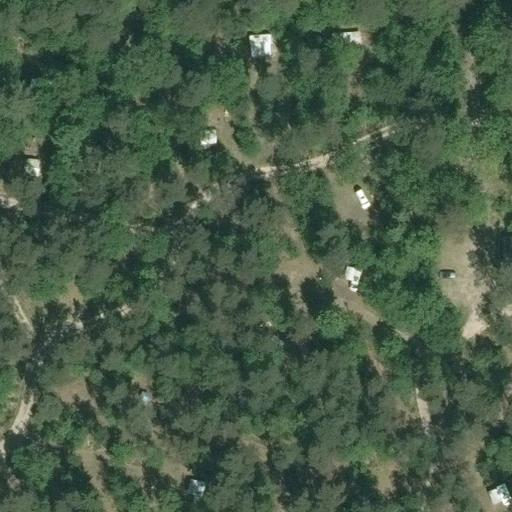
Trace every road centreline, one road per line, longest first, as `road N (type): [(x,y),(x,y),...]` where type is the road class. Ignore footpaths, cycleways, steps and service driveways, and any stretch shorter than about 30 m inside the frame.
road 1 (track): [(0,224),(133,191),(204,149),(317,159),(423,120),(511,127)]
road 2 (track): [(161,174),(24,344),(25,421),(0,448)]
road 3 (track): [(511,312),(460,333),(435,387),(429,511)]
